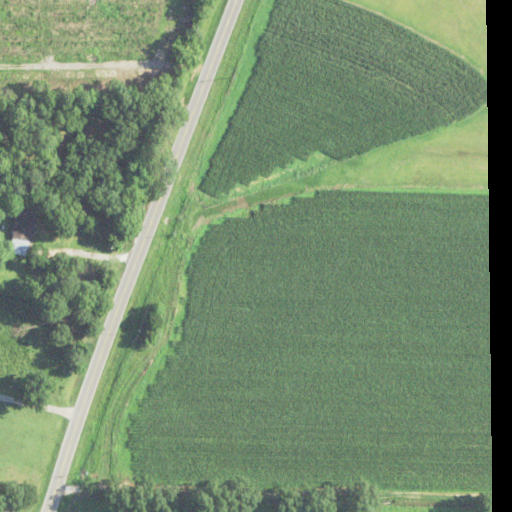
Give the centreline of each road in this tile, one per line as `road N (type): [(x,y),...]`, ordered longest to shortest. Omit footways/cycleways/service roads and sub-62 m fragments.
road 1 (tertiary): [(48,511),(237,0)]
road 2 (residential): [(136,257),(60,253),(25,267),(0,264)]
